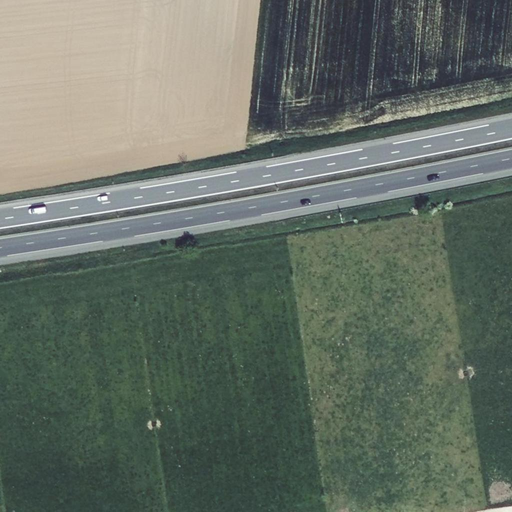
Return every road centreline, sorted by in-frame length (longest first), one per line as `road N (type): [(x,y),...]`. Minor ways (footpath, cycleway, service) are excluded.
road 1 (motorway): [(511,128),(0,219)]
road 2 (motorway): [(0,249),(511,159)]
